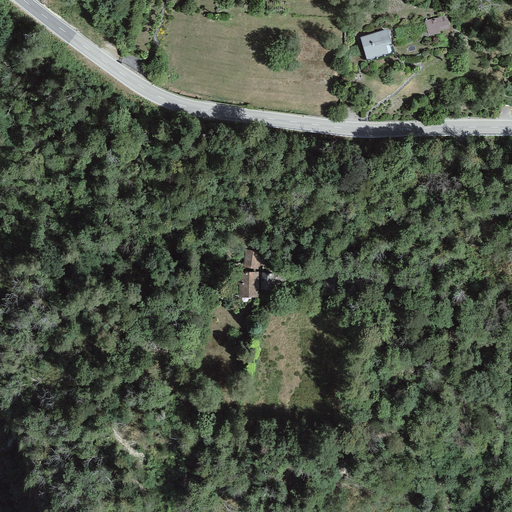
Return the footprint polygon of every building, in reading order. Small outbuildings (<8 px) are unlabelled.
[(446,16),(425,21),(428,36),(440,33),(439,31),(449,29),(446,16)] [(360,37),(366,59),(388,53),(385,45),(391,44),(386,29),(360,37)] [(245,250),(243,267),(258,270),(261,252),(245,250)] [(239,272),(239,297),(258,298),(258,272),(239,272)] [(262,272),(260,289),(272,290),(274,273),(262,272)]
